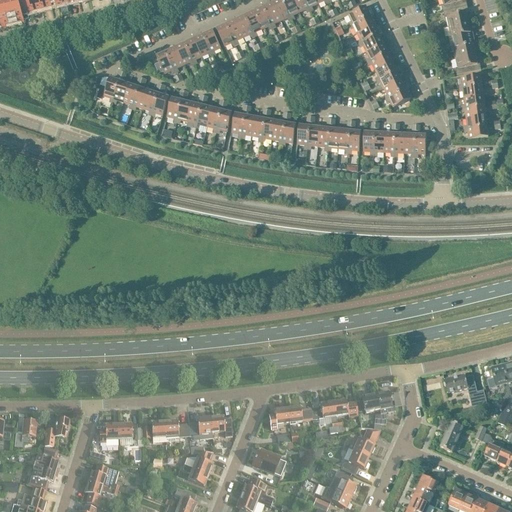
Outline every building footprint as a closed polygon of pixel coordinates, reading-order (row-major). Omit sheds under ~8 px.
[(52,7),(49,0),(17,0),(18,2),(18,1),(21,15),(22,15),(52,7)] [(291,21),(282,0),(273,5),(281,22),(287,20),(288,22),(291,21)] [(299,14),(292,0),(282,0),(291,21),(295,19),(293,17),(299,14)] [(310,12),(304,0),(292,0),(299,14),(305,11),(307,14),(310,12)] [(318,5),(315,0),(304,0),(310,12),(313,11),(312,8),(318,5)] [(467,7),(464,0),(463,1),(462,0),(441,0),(444,6),(441,7),(443,13),(467,7)] [(22,15),(21,15),(18,1),(18,2),(0,5),(0,27),(1,27),(2,30),(6,29),(5,26),(22,22),(22,25),(24,24),(22,15)] [(281,22),(273,5),(263,9),(273,30),(276,28),(275,25),(281,22)] [(468,24),(466,14),(468,14),(467,7),(443,13),(444,19),(447,19),(449,28),(468,24)] [(370,18),(366,8),(348,17),(351,23),(349,24),(350,28),(370,18)] [(273,30),(263,9),(254,13),(262,31),(268,28),(269,31),(273,30)] [(262,31),(254,13),(245,17),(254,38),(257,37),(256,34),(262,31)] [(254,38),(245,17),(235,22),(243,39),(249,37),(251,40),(254,38)] [(375,27),(370,18),(350,28),(352,31),(355,29),(357,35),(375,27)] [(243,39),(235,22),(226,26),(236,47),(239,45),(237,42),(243,39)] [(474,39),(473,33),(470,34),(468,24),(449,28),(451,37),(448,38),(450,44),(474,39)] [(236,47),(226,26),(216,30),(225,48),(231,45),(232,48),(236,47)] [(379,36),(375,27),(357,35),(360,41),(357,43),(359,46),(379,36)] [(221,50),(213,32),(203,36),(213,57),(216,56),(214,53),(221,50)] [(213,57),(203,36),(194,41),(202,58),(208,56),(209,59),(213,57)] [(384,45),(379,36),(359,46),(360,49),(363,48),(366,54),(384,45)] [(475,56),(473,46),(475,46),(474,39),(450,44),(451,51),(454,50),(456,60),(475,56)] [(202,58),(194,41),(185,45),(194,66),(197,64),(196,61),(202,58)] [(194,66),(185,45),(175,49),(183,67),(189,64),(191,67),(194,66)] [(388,54),(384,45),(366,54),(369,60),(366,61),(368,64),(388,54)] [(183,67),(175,49),(166,53),(175,74),(179,72),(177,70),(183,67)] [(153,66),(152,67),(156,74),(158,73),(159,75),(163,73),(164,76),(171,73),(172,75),(175,74),(166,53),(156,58),(159,63),(154,65),(155,66),(153,66)] [(393,64),(388,54),(368,64),(369,68),(372,66),(375,72),(393,64)] [(479,65),(477,65),(475,56),(456,60),(458,69),(455,70),(457,76),(481,71),(479,65)] [(397,73),(393,64),(375,72),(378,78),(375,79),(377,83),(397,73)] [(402,82),(397,73),(377,83),(378,86),(381,85),(384,90),(402,82)] [(482,87),(480,77),(461,79),(462,86),(459,87),(459,90),(482,87)] [(120,83),(110,79),(104,98),(110,100),(109,103),(113,104),(120,83)] [(406,91),(402,82),(384,90),(387,96),(384,98),(386,101),(406,91)] [(130,86),(120,83),(113,104),(116,105),(117,102),(123,104),(130,86)] [(139,89),(130,86),(123,104),(130,106),(129,109),(132,111),(139,89)] [(483,98),(482,87),(459,90),(460,94),(463,93),(464,100),(483,98)] [(149,92),(139,89),(132,111),(136,112),(137,109),(143,111),(149,92)] [(386,101),(387,104),(390,103),(393,109),(411,101),(406,91),(386,101)] [(159,95),(149,92),(143,111),(149,113),(148,116),(151,117),(159,95)] [(169,99),(159,95),(151,117),(155,118),(156,115),(163,117),(169,99)] [(484,108),(483,98),(464,100),(465,106),(461,107),(462,110),(484,108)] [(182,102),(172,100),(167,119),(174,120),(173,123),(177,124),(182,102)] [(192,105),(182,102),(177,124),(180,125),(181,122),(187,124),(192,105)] [(202,107),(192,105),(187,124),(194,125),(193,128),(196,129),(202,107)] [(212,110),(202,107),(196,129),(200,130),(201,127),(207,128),(212,110)] [(486,118),(484,108),(462,110),(462,114),(465,114),(466,120),(486,118)] [(222,112),(212,110),(207,128),(214,130),(213,133),(216,134),(222,112)] [(232,115),(222,112),(216,134),(220,135),(221,132),(227,133),(232,115)] [(246,117),(235,115),(232,134),(239,136),(238,139),(242,139),(246,117)] [(256,119),(246,117),(242,139),(245,140),(246,137),(252,138),(256,119)] [(487,128),(486,118),(466,120),(467,127),(464,127),(464,131),(487,128)] [(266,121),(256,119),(252,138),(259,139),(258,142),(262,143),(266,121)] [(276,123),(266,121),(262,143),(265,144),(266,141),(272,142),(276,123)] [(286,124),(276,123),(272,142),(279,143),(278,146),(282,147),(286,124)] [(282,147),(285,147),(286,144),(293,146),(296,126),(286,124),(282,147)] [(310,128),(299,127),(297,146),(304,147),(304,150),(307,150),(310,128)] [(320,129),(310,128),(307,150),(311,151),(311,148),(318,148),(320,129)] [(488,138),(487,128),(464,131),(465,134),(468,134),(469,141),(488,138)] [(330,130),(320,129),(318,148),(324,149),(324,152),(328,153),(330,130)] [(340,131),(330,130),(328,153),(331,153),(332,150),(338,151),(340,131)] [(350,132),(340,131),(338,151),(345,151),(344,154),(348,155),(350,132)] [(361,134),(350,132),(348,155),(352,155),(352,152),(359,153),(361,134)] [(375,134),(364,134),(363,153),(370,154),(370,157),(374,157),(375,134)] [(385,135),(375,134),(374,157),(377,157),(378,154),(384,154),(385,135)] [(395,135),(385,135),(384,154),(391,155),(391,158),(394,158),(395,135)] [(405,136),(395,135),(394,158),(398,158),(398,155),(404,155),(405,136)] [(416,136),(405,136),(404,155),(411,156),(411,159),(415,159),(416,136)] [(415,159),(418,159),(418,156),(425,156),(426,137),(416,136),(415,159)] [(509,385),(504,367),(492,370),(497,388),(504,386),(506,395),(510,394),(509,385)] [(476,393),(473,377),(466,379),(465,377),(444,381),(447,394),(468,390),(470,398),(477,397),(479,406),(486,405),(483,392),(476,393)] [(393,409),(390,393),(377,396),(380,411),(393,409)] [(380,411),(377,396),(363,398),(366,414),(380,411)] [(347,404),(347,401),(334,403),(336,418),(348,416),(349,419),(358,417),(356,403),(347,404)] [(322,409),(312,411),(313,421),(323,420),(331,419),(332,423),(332,428),(332,429),(329,429),(330,435),(339,434),(337,422),(336,418),(334,403),(321,405),(322,409)] [(511,403),(501,407),(502,412),(511,416),(511,403)] [(303,423),(301,408),(288,409),(290,425),(303,423)] [(278,430),(277,426),(290,425),(288,409),(275,411),(275,416),(269,417),(271,431),(278,430)] [(511,416),(502,412),(500,417),(511,422),(511,416)] [(232,421),(225,422),(224,417),(211,418),(212,434),(226,432),(226,440),(233,439),(232,421)] [(511,424),(511,422),(500,417),(497,423),(510,429),(511,424)] [(212,434),(211,418),(198,420),(198,425),(188,426),(189,438),(193,438),(194,439),(194,440),(195,441),(196,442),(197,442),(198,442),(199,442),(213,440),(212,434)] [(47,430),(46,437),(52,437),(51,449),(54,449),(55,438),(66,440),(69,429),(70,422),(69,421),(69,420),(64,419),(63,421),(58,420),(57,427),(56,426),(56,427),(54,427),(54,431),(47,430)] [(29,437),(35,438),(37,422),(24,421),(22,436),(16,435),(15,449),(23,449),(24,444),(28,445),(29,437)] [(4,423),(0,422),(0,438),(2,439),(3,434),(12,434),(13,426),(3,426),(4,423)] [(178,426),(178,422),(165,423),(166,443),(179,442),(179,439),(189,438),(188,426),(178,426)] [(166,443),(165,423),(152,424),(153,440),(153,444),(166,443)] [(463,428),(451,423),(440,448),(452,453),(463,428)] [(132,425),(119,426),(119,441),(133,440),(132,425)] [(106,432),(100,432),(100,445),(107,444),(107,441),(119,441),(119,426),(106,426),(106,432)] [(487,430),(480,427),(475,439),(481,442),(487,430)] [(363,441),(359,440),(354,437),(349,449),(354,451),(369,458),(374,447),(375,447),(381,432),(367,431),(363,441)] [(292,444),(300,443),(298,434),(291,435),(292,444)] [(290,436),(277,437),(278,445),(291,444),(290,436)] [(497,443),(492,441),(485,457),(496,462),(504,445),(497,442),(497,443)] [(311,445),(299,446),(300,453),(312,452),(311,445)] [(511,454),(502,450),(504,445),(496,462),(507,467),(511,456),(511,454)] [(55,462),(58,453),(45,449),(43,455),(47,456),(46,459),(38,457),(35,467),(55,473),(58,463),(55,462)] [(317,449),(313,458),(318,460),(322,449),(317,449)] [(275,455),(263,451),(262,453),(259,452),(253,468),(268,474),(268,473),(274,475),(281,478),(287,464),(280,461),(282,458),(275,455)] [(364,469),(366,470),(368,465),(366,464),(369,458),(354,451),(349,462),(342,468),(341,470),(355,476),(358,467),(364,469)] [(185,467),(192,470),(193,469),(208,475),(213,464),(209,463),(213,454),(198,456),(196,459),(188,460),(185,467)] [(154,461),(152,469),(162,469),(163,460),(154,461)] [(55,473),(35,467),(32,477),(30,477),(29,481),(27,486),(34,489),(46,492),(46,491),(49,483),(52,484),(55,473)] [(92,472),(88,483),(118,492),(120,487),(115,486),(118,473),(97,467),(95,473),(92,472)] [(185,467),(184,467),(182,472),(190,475),(188,481),(204,487),(208,475),(193,469),(192,470),(185,467)] [(335,492),(351,499),(354,493),(356,494),(358,489),(356,488),(356,487),(351,485),(353,481),(337,474),(335,479),(341,481),(335,492)] [(440,485),(423,477),(418,488),(434,495),(437,490),(438,490),(440,485)] [(268,487),(251,481),(248,487),(245,486),(241,497),(257,503),(257,504),(265,507),(270,509),(274,500),(264,497),(268,487)] [(118,492),(88,483),(85,494),(89,495),(86,504),(98,508),(101,498),(100,497),(101,492),(116,496),(118,492)] [(335,492),(326,488),(321,499),(330,503),(346,510),(346,509),(348,510),(350,505),(348,505),(351,499),(335,492)] [(434,495),(418,488),(413,498),(429,506),(434,495)] [(19,501),(17,506),(21,507),(36,511),(43,511),(45,509),(46,503),(42,502),(46,492),(35,489),(32,498),(25,496),(23,502),(19,501)] [(193,503),(196,497),(177,489),(175,496),(181,499),(177,510),(183,511),(194,511),(197,504),(193,503)] [(466,495),(455,490),(448,506),(459,511),(466,495)] [(471,511),(477,500),(466,495),(459,511),(460,511),(471,511)] [(241,497),(237,508),(240,510),(239,511),(262,511),(265,507),(257,504),(257,503),(241,497)] [(426,511),(429,506),(413,498),(408,509),(414,511),(426,511)] [(327,511),(330,505),(316,499),(314,506),(327,511)] [(484,511),(488,505),(477,500),(471,511),(484,511)]
